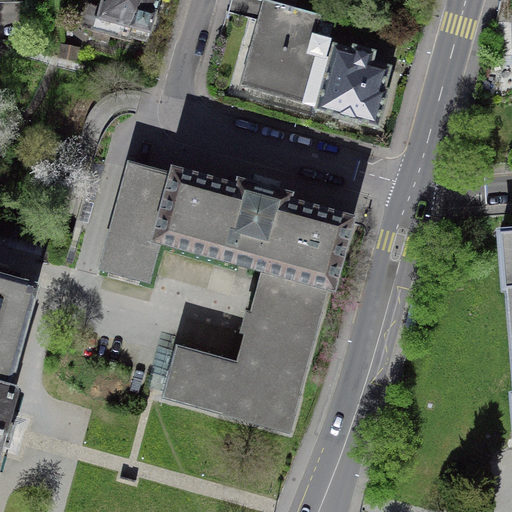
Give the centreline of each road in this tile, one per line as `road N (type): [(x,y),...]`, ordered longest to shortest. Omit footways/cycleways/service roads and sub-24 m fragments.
road 1 (residential): [(203,0),(179,93),(189,120),(414,186)]
road 2 (residential): [(319,511),(414,186)]
road 3 (residential): [(414,186),(463,0)]
